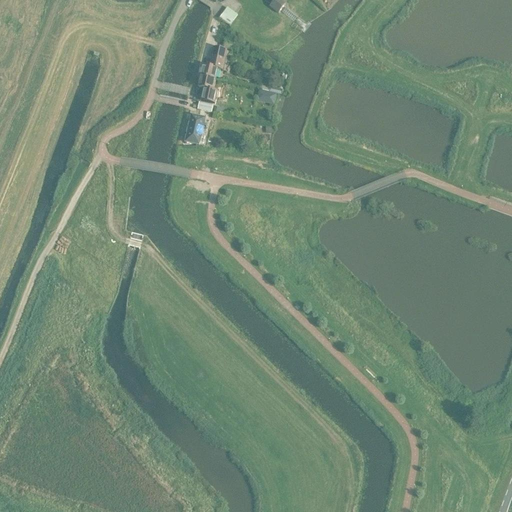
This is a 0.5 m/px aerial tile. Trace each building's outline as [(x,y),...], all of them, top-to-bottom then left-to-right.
[(279,14),(284,7),(286,5),(279,0),(275,0),(270,7),(279,14)] [(229,26),(237,15),(227,8),(219,20),(229,26)] [(225,42),(223,48),(227,49),(233,51),(234,44),(225,42)] [(200,76),(216,80),(218,70),(223,71),(225,58),(221,57),(223,50),(213,48),(209,67),(203,66),(200,76)] [(213,91),(216,80),(200,76),(198,88),(203,89),(200,101),(213,104),(216,91),(213,91)] [(259,91),(257,102),(274,105),(277,94),(259,91)] [(211,113),(213,107),(203,105),(201,111),(211,113)] [(199,145),(205,119),(192,116),(186,142),(199,145)]
